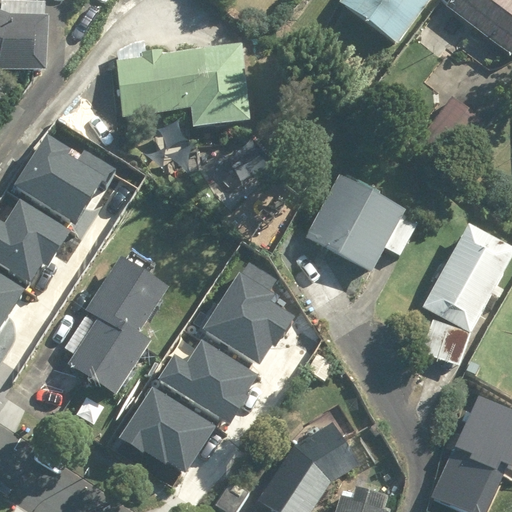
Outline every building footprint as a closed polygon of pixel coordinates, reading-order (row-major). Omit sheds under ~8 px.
[(401,50),(438,0),(346,0),(342,6),(372,28),(401,50)] [(511,0),(457,0),(450,10),(511,57),(511,0)] [(0,75),(51,76),(52,6),(0,5),(0,75)] [(145,54),(146,63),(118,65),(123,124),(197,117),(198,133),(254,128),(247,54),(166,61),(166,52),(145,54)] [(488,125),(451,99),(431,127),(468,153),(488,125)] [(62,152),(39,138),(9,197),(65,231),(96,185),(58,161),(62,152)] [(393,217),(334,184),(303,245),(366,276),(393,217)] [(52,237),(10,209),(0,224),(0,274),(19,287),(52,237)] [(460,361),(472,340),(511,268),(511,249),(471,226),(422,312),(446,325),(434,347),(460,361)] [(92,263),(77,254),(62,278),(77,288),(92,263)] [(156,271),(130,255),(90,317),(98,322),(69,365),(122,399),(156,346),(142,337),(171,292),(151,279),(156,271)] [(246,263),(203,331),(260,366),(291,317),(269,304),(281,285),(246,263)] [(0,325),(20,295),(0,281),(0,325)] [(174,354),(159,378),(230,422),(259,377),(203,342),(190,363),(174,354)] [(340,366),(318,354),(308,372),(330,385),(340,366)] [(124,439),(187,477),(216,429),(154,391),(124,439)] [(273,511),(318,511),(331,493),(366,472),(337,424),(298,448),(261,504),(273,511)] [(243,511),(254,495),(231,479),(212,507),(220,511),(243,511)] [(353,501),(343,497),(337,511),(390,511),(386,510),(391,498),(358,487),(353,501)]
